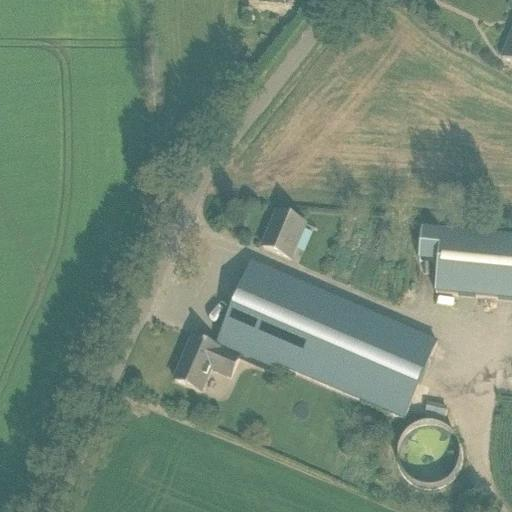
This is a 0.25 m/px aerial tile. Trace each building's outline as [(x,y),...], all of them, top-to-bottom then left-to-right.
[(511,32),(502,60),(511,64),(511,32)] [(277,215),(263,249),(290,261),(305,227),(277,215)] [(511,240),(442,234),(435,295),(511,302),(511,240)] [(223,342),(404,420),(436,347),(254,270),(223,342)] [(175,383),(201,395),(210,372),(231,381),(240,361),(193,341),(175,383)] [(452,435),(430,429),(417,478),(450,487),(457,462),(445,459),(452,435)]
